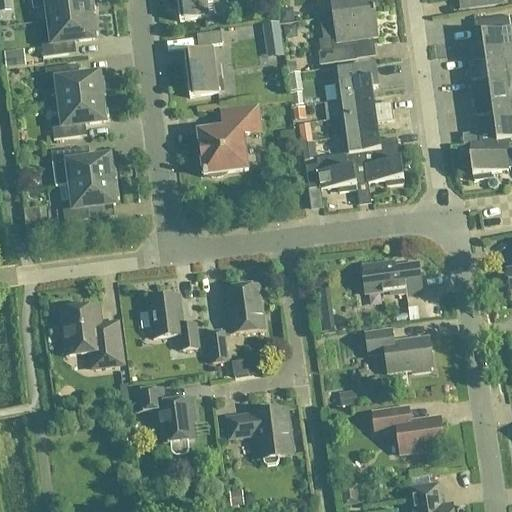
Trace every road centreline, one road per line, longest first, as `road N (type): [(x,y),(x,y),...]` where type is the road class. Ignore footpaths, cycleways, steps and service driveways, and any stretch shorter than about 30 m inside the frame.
road 1 (residential): [(497,511),(464,232),(442,221)]
road 2 (residential): [(173,249),(139,0)]
road 3 (residential): [(442,221),(409,0)]
road 4 (residential): [(0,283),(137,267),(173,249)]
road 5 (residential): [(278,246),(442,221)]
road 6 (residential): [(299,380),(278,246)]
